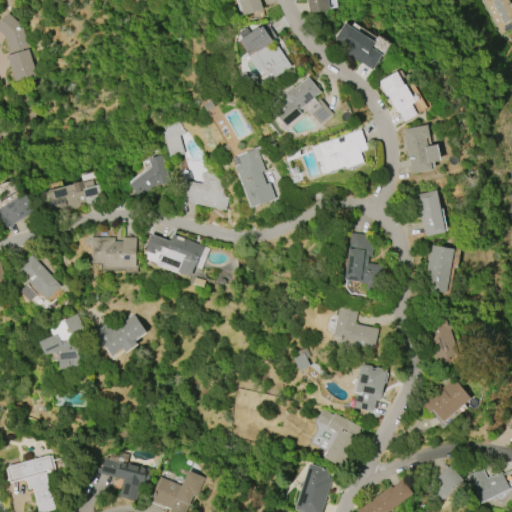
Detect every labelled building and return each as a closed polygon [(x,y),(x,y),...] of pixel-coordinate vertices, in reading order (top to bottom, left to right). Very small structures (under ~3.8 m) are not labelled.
[(243,16),(237,0),(259,0),(262,9),(243,16)] [(310,14),(306,0),(328,0),(330,10),(310,14)] [(511,27),(500,34),(481,0),(507,0),(510,4),(511,3),(511,5),(511,27)] [(28,50),(36,77),(15,83),(7,56),(10,55),(4,37),(0,33),(0,21),(7,14),(18,24),(20,24),(26,45),(28,44),(30,49),(28,50)] [(334,39),(344,23),(374,43),(371,48),(382,55),(372,70),(361,63),(361,64),(343,53),(346,48),(334,39)] [(240,40),(242,39),(238,33),(246,27),(250,33),(258,27),(260,29),(263,26),(263,27),(267,24),(277,38),(273,41),(291,67),(271,81),(263,71),(259,73),(238,43),(241,41),(240,40)] [(404,85),(414,103),(411,105),(416,115),(404,122),(398,112),(396,113),(386,96),(385,97),(377,83),(396,73),(403,85),(404,85)] [(307,77),(320,92),(299,110),(302,113),(286,127),(275,114),(285,106),(282,103),(286,100),(282,95),(292,86),(294,89),(307,77)] [(320,106),(317,102),(320,100),(332,114),(320,124),(311,114),(320,106)] [(169,158),(161,132),(164,132),(162,126),(179,121),(181,128),(184,131),(185,134),(179,136),(184,154),(169,158)] [(411,174),(402,129),(426,125),(429,138),(425,138),(427,146),(437,144),(441,161),(430,163),(431,170),(411,174)] [(360,130),(367,150),(360,153),(363,163),(346,169),(345,166),(326,173),(321,158),(323,158),(318,144),(360,130)] [(251,208),(235,166),(240,164),(237,156),(256,149),(264,171),(261,172),(266,184),(269,183),(275,199),(251,208)] [(129,185),(150,168),(147,159),(161,155),(169,183),(157,186),(156,185),(140,198),(129,185)] [(225,211),(179,201),(183,180),(200,184),(203,183),(199,175),(212,169),(222,189),(221,196),(228,198),(225,211)] [(41,193),(72,185),(72,184),(83,181),(83,183),(91,181),(93,187),(98,185),(102,200),(86,205),(85,202),(79,204),(80,206),(78,207),(78,208),(73,209),(71,209),(69,209),(69,207),(67,208),(67,210),(49,215),(46,202),(43,203),(41,193)] [(436,191),(444,232),(425,236),(422,221),(420,221),(415,195),(436,191)] [(0,213),(0,208),(25,193),(36,211),(8,228),(0,213)] [(380,265),(377,291),(366,290),(366,284),(357,283),(358,281),(344,280),(350,233),(368,236),(368,240),(373,240),(371,257),(368,256),(367,264),(380,265)] [(173,234),(209,248),(201,269),(194,267),(190,277),(155,264),(160,253),(156,251),(154,255),(144,251),(151,234),(170,241),(173,234)] [(135,267),(106,267),(106,262),(92,262),(92,238),(114,238),(114,242),(123,242),(123,238),(135,238),(135,267)] [(453,249),(446,293),(423,289),(431,245),(453,249)] [(30,255),(60,287),(49,297),(48,298),(44,297),(41,293),(39,294),(27,281),(28,280),(17,268),(30,255)] [(28,302),(36,296),(27,285),(19,291),(28,302)] [(354,324),(378,329),(373,351),(351,346),(350,349),(338,346),(340,338),(332,336),(340,302),(353,305),(352,311),(357,312),(354,324)] [(450,330),(457,354),(449,357),(450,360),(437,364),(422,318),(444,311),(446,317),(448,317),(452,330),(450,330)] [(54,334),(50,326),(75,313),(83,328),(72,334),(74,338),(78,339),(81,367),(60,370),(59,361),(54,353),(45,355),(39,342),(54,334)] [(111,330),(134,315),(146,333),(134,341),(137,344),(125,353),(122,349),(112,356),(104,345),(101,347),(91,333),(106,323),(111,330)] [(300,372),(293,359),(299,356),(297,352),(305,348),(310,357),(306,359),(310,366),(300,372)] [(361,365),(371,367),(371,368),(375,369),(375,367),(386,370),(380,400),(375,399),(373,412),(354,408),(357,392),(355,392),(361,365)] [(470,399),(443,423),(432,410),(429,413),(419,402),(438,386),(441,389),(453,379),(470,399)] [(323,458),(337,433),(326,427),(326,426),(317,421),(323,410),(332,415),(334,413),(360,428),(355,436),(357,438),(342,466),(336,462),(334,464),(323,458)] [(122,480),(92,472),(93,467),(100,468),(103,457),(107,458),(108,453),(114,455),(114,451),(127,454),(125,462),(151,468),(147,487),(139,486),(136,501),(118,497),(122,480)] [(56,509),(45,511),(38,511),(32,488),(28,490),(25,479),(10,483),(5,468),(9,467),(8,466),(48,455),(48,456),(51,455),(56,471),(46,473),(56,509)] [(301,511),(294,510),(309,464),(330,470),(328,478),(331,479),(321,511),(301,511)] [(449,466),(463,481),(434,507),(420,492),(449,466)] [(466,477),(466,476),(481,468),(486,479),(491,476),(491,477),(500,473),(509,489),(480,503),(473,489),(472,489),(466,477)] [(149,500),(158,477),(181,486),(187,471),(203,477),(195,497),(192,496),(185,511),(168,511),(170,508),(149,500)] [(355,511),(390,486),(392,488),(402,480),(412,494),(388,511),(355,511)]
